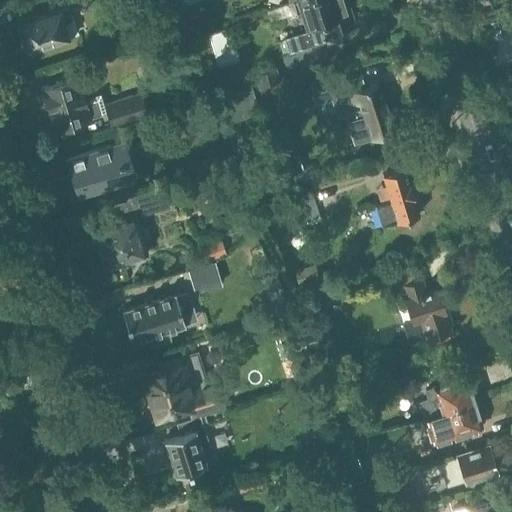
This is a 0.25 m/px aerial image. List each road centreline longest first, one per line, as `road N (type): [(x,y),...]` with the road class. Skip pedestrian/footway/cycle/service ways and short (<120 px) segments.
road 1 (residential): [(121,511),(0,162)]
road 2 (tertiary): [(511,268),(428,0)]
